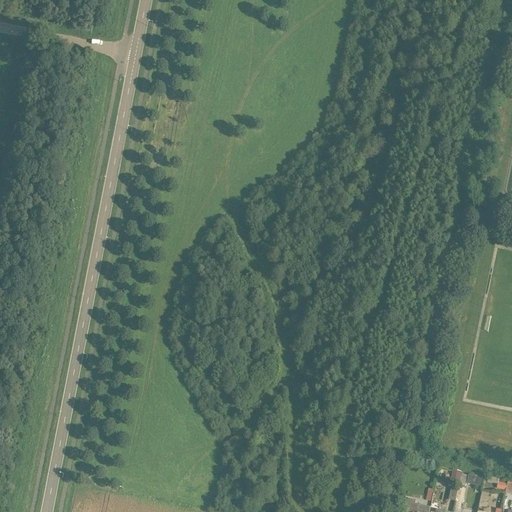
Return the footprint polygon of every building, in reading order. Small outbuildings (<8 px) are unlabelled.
[(451,480),(460,482),(462,472),(453,470),(451,480)] [(482,486),(483,479),(476,478),(475,485),(482,486)] [(496,490),(506,492),(507,485),(498,483),(498,484),(496,490)] [(455,502),(458,489),(451,488),(448,501),(455,502)] [(428,489),(426,501),(431,502),(434,491),(428,489)] [(486,508),(489,494),(482,492),(479,506),(486,508)] [(429,511),(430,509),(415,505),(416,502),(408,500),(405,511),(429,511)]
